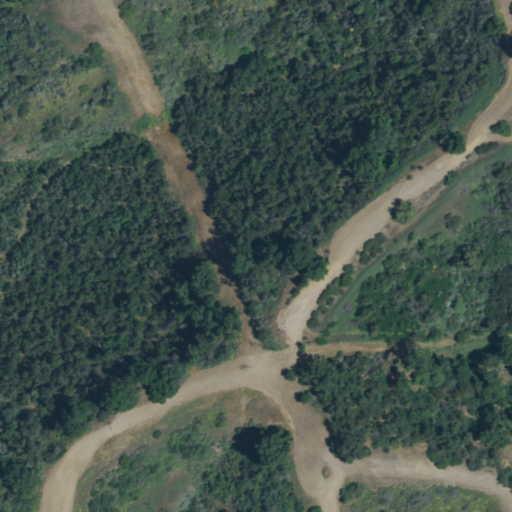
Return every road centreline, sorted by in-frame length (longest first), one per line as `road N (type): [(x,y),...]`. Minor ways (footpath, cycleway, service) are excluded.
road 1 (track): [(90,0),(155,115),(263,353),(326,443),(350,458),(464,465),(511,493)]
road 2 (track): [(63,511),(74,461),(94,434),(158,390),(252,362),(288,340),(308,292),(353,243),(477,140),(511,134)]
